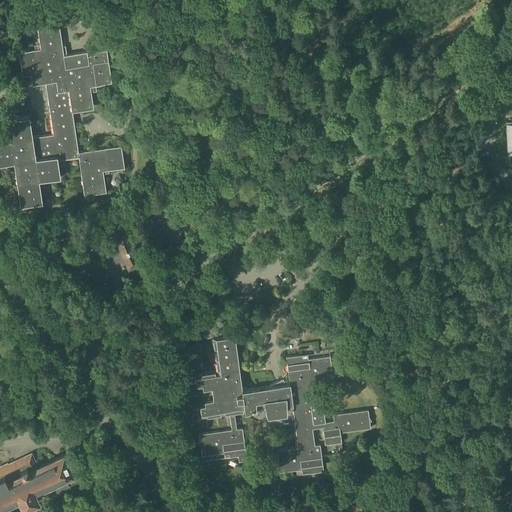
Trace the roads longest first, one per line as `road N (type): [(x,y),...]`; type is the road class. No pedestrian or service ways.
road 1 (unclassified): [(511,47),(121,327),(87,340)]
road 2 (unclassified): [(87,340),(94,397),(171,511)]
road 3 (unknown): [(293,200),(305,224),(306,259),(301,283),(274,323),(270,374)]
road 4 (unknown): [(511,76),(492,101),(487,128),(494,169),(511,192)]
